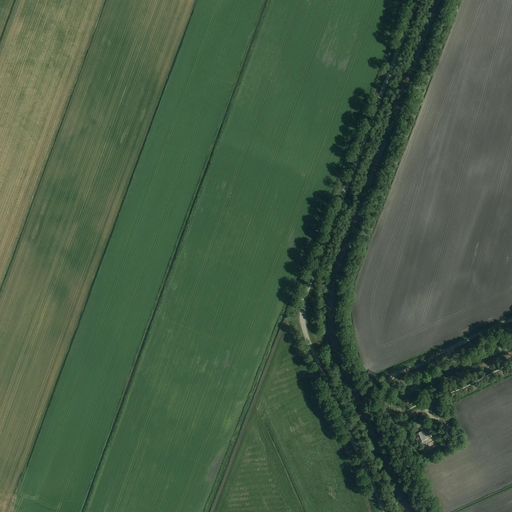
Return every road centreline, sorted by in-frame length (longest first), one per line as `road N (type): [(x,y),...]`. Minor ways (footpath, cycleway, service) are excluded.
road 1 (tertiary): [(384,511),(306,337),(301,306),(416,0)]
road 2 (track): [(414,511),(360,399),(334,301),(442,0)]
road 3 (track): [(511,319),(384,382),(391,436),(425,511)]
